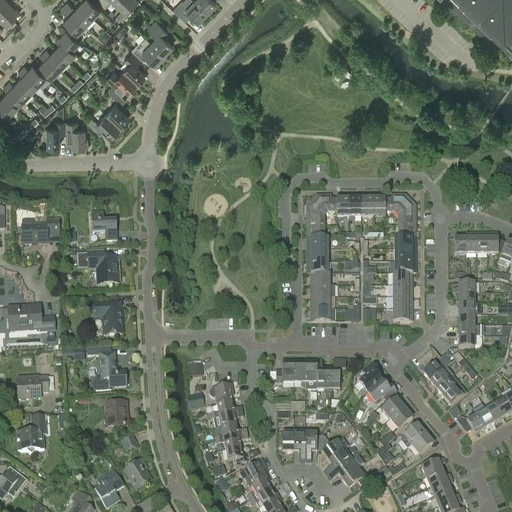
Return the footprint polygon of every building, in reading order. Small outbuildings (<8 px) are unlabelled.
[(5,0),(0,0),(0,14),(9,4),(5,0)] [(78,5),(92,18),(100,10),(89,0),(81,0),(83,1),(78,5)] [(136,0),(121,0),(116,6),(121,11),(115,18),(119,22),(138,2),(136,0)] [(206,13),(193,1),(192,0),(183,0),(183,1),(182,0),(173,9),(174,11),(183,20),(189,14),(197,22),(206,13)] [(194,0),(193,1),(206,13),(215,4),(211,0),(194,0)] [(511,0),(445,0),(495,47),(501,42),(511,52),(511,0)] [(64,6),(85,26),(92,18),(78,5),(74,9),(67,2),(64,6)] [(9,4),(0,14),(0,21),(0,22),(6,27),(19,13),(9,4)] [(85,26),(64,6),(60,9),(68,16),(63,21),(77,34),(85,26)] [(156,21),(151,26),(147,30),(155,38),(151,43),(164,55),(165,54),(167,54),(172,49),(171,47),(173,46),(166,39),(170,35),(156,21)] [(58,38),(75,54),(75,53),(72,50),(79,42),(62,26),(59,30),(63,33),(58,38)] [(115,35),(116,35),(120,39),(126,33),(127,31),(124,27),(123,27),(115,35)] [(154,64),(164,55),(151,43),(144,37),(131,50),(141,60),(146,56),(154,64)] [(55,49),(67,62),(75,54),(58,38),(55,41),(59,45),(55,49)] [(43,53),(60,69),(67,62),(55,49),(50,54),(47,50),(43,53)] [(123,70),(136,83),(145,75),(136,66),(140,61),(132,52),(124,61),(128,65),(123,70)] [(60,69),(43,53),(40,57),(44,60),(39,65),(52,77),(60,69)] [(21,69),(38,85),(46,77),(32,65),(28,69),(24,66),(21,69)] [(38,85),(21,69),(18,73),(21,76),(17,81),(30,93),(38,85)] [(136,83),(123,70),(117,76),(113,72),(105,80),(114,89),(119,83),(128,92),(136,83)] [(30,93),(17,81),(13,85),(9,82),(6,85),(23,101),(30,93)] [(78,87),(75,84),(70,88),(74,92),(78,87)] [(23,101),(6,85),(3,88),(6,92),(2,96),(15,109),(23,101)] [(106,114),(119,128),(129,118),(118,108),(126,101),(111,87),(107,91),(118,102),(106,114)] [(15,109),(2,96),(0,98),(0,109),(7,117),(15,109)] [(52,104),(47,108),(50,112),(55,108),(52,104)] [(45,117),(50,112),(47,108),(42,113),(45,117)] [(119,128),(106,114),(97,124),(90,117),(86,121),(88,124),(96,132),(100,128),(110,137),(119,128)] [(66,135),(66,124),(66,122),(54,122),(54,128),(47,128),(47,147),(59,147),(59,135),(66,135)] [(66,124),(66,135),(66,142),(72,142),(72,147),(87,147),(86,138),(84,138),(84,130),(78,130),(78,124),(66,124)] [(306,220),(322,220),(322,216),(326,211),(336,211),(336,212),(337,212),(337,200),(336,200),(336,196),(336,200),(331,200),(331,196),(317,196),(317,199),(313,203),(312,201),(306,207),(306,220)] [(337,212),(336,212),(336,218),(349,218),(349,223),(349,196),(336,196),(336,200),(337,200),(337,212)] [(349,196),(349,223),(351,223),(355,221),(355,218),(361,218),(361,196),(349,196)] [(361,196),(361,218),(373,218),(373,196),(361,196)] [(373,196),(373,218),(385,218),(385,211),(384,200),(385,200),(385,196),(373,196)] [(401,220),(416,220),(416,207),(410,201),(409,202),(405,198),(405,196),(391,196),(391,200),(385,200),(385,196),(385,200),(384,200),(385,211),(396,211),(401,216),(401,220)] [(105,242),(117,241),(116,221),(104,222),(103,213),(91,214),(92,234),(104,233),(105,242)] [(322,220),(306,220),(306,239),(324,239),(325,239),(325,226),(322,226),(322,220)] [(398,239),(416,239),(416,220),(401,220),(401,227),(398,227),(398,238),(398,239)] [(47,226),(34,226),(34,221),(22,221),(22,227),(21,227),(21,245),(47,244),(47,236),(59,235),(59,221),(46,221),(47,226)] [(465,239),(465,256),(476,255),(476,235),(465,235),(465,239)] [(476,235),(476,255),(487,255),(486,235),(476,235)] [(498,255),(501,256),(505,244),(498,241),(498,235),(486,235),(487,255),(498,255)] [(499,260),(510,264),(511,258),(511,243),(511,242),(511,238),(508,237),(505,244),(501,256),(499,260)] [(416,239),(398,239),(398,238),(395,238),(395,251),(416,251),(416,239)] [(325,239),(324,239),(306,239),(306,252),(328,251),(328,239),(325,239)] [(465,256),(465,239),(454,240),(454,256),(465,256)] [(328,251),(306,252),(306,263),(328,263),(328,251)] [(416,251),(395,251),(395,263),(416,263),(416,251)] [(88,254),(88,255),(77,255),(78,271),(89,270),(89,271),(100,271),(101,285),(120,284),(118,260),(104,261),(104,253),(88,254)] [(328,274),(328,263),(306,263),(306,276),(328,275),(330,275),(328,274)] [(416,263),(395,263),(395,274),(393,274),(393,275),(412,275),(417,275),(416,263)] [(310,276),(310,287),(330,287),(330,275),(328,275),(306,276),(310,276)] [(371,276),(368,276),(368,275),(363,275),(363,281),(363,287),(371,287),(371,284),(368,284),(368,281),(371,281),(371,276)] [(412,275),(393,275),(393,287),(412,287),(412,275)] [(459,284),(459,291),(452,290),(452,295),(459,296),(459,295),(474,295),(474,284),(459,284)] [(330,287),(310,287),(310,299),(335,299),(335,287),(330,287)] [(371,287),(363,287),(363,299),(365,299),(370,299),(370,293),(372,293),(372,287),(371,287)] [(412,287),(393,287),(393,299),(412,299),(412,287)] [(459,306),(481,306),(481,305),(474,305),(474,295),(459,295),(459,296),(459,306)] [(335,299),(310,299),(311,312),(335,312),(335,311),(330,311),(330,300),(335,300),(335,299)] [(412,299),(393,299),(393,311),(412,311),(412,299)] [(104,336),(123,335),(121,303),(93,305),(94,319),(103,318),(104,336)] [(459,316),(481,316),(481,306),(459,306),(459,316)] [(54,332),(54,319),(40,320),(40,309),(19,310),(19,308),(9,309),(10,329),(27,328),(27,332),(40,331),(40,333),(46,333),(47,341),(54,341),(54,332)] [(412,311),(393,311),(393,323),(412,323),(412,311)] [(335,324),(335,312),(311,312),(311,324),(335,324)] [(459,327),(474,327),(474,317),(481,317),(481,316),(459,316),(459,327)] [(459,338),(474,338),(474,327),(459,327),(459,338)] [(508,336),(510,328),(501,328),(501,336),(508,336)] [(479,338),(474,338),(459,338),(459,349),(479,349),(482,347),(482,340),(479,338)] [(100,356),(102,379),(97,379),(96,380),(94,381),(92,383),(92,385),(92,387),(93,390),(94,392),(96,393),(111,392),(111,388),(126,387),(125,374),(115,375),(114,354),(111,354),(111,348),(87,350),(87,357),(100,356)] [(428,354),(436,363),(439,360),(441,359),(433,350),(428,354)] [(72,351),(61,351),(62,363),(73,362),(72,351)] [(423,358),(431,367),(436,363),(428,354),(423,358)] [(426,371),(431,367),(423,358),(419,362),(426,371)] [(442,373),(439,370),(443,366),(443,365),(439,360),(436,363),(431,367),(426,371),(422,374),(430,383),(442,373),(447,369),(442,373)] [(316,385),(316,391),(324,391),(324,395),(328,395),(328,372),(322,372),(322,361),(317,361),(317,364),(317,365),(317,385),(316,385)] [(339,361),(334,361),(334,372),(328,372),(328,395),(332,395),(332,391),(339,391),(339,372),(339,361)] [(305,365),(305,388),(305,391),(316,391),(316,385),(317,385),(317,365),(317,364),(317,365),(305,365)] [(294,385),(294,365),(282,365),(282,372),(276,372),(276,386),(282,386),(282,385),(294,385)] [(294,365),(294,385),(301,385),(301,388),(305,388),(305,365),(294,365)] [(363,397),(381,383),(373,373),(377,370),(373,365),(362,374),(366,378),(359,384),(364,390),(359,394),(362,398),(363,397)] [(202,366),(187,367),(187,378),(202,377),(202,366)] [(500,371),(504,374),(503,375),(509,379),(511,375),(507,371),(506,371),(503,368),(500,371)] [(442,373),(430,383),(437,391),(449,381),(453,378),(454,377),(447,369),(442,373)] [(17,379),(17,383),(18,401),(40,399),(40,394),(48,393),(47,378),(39,378),(17,379)] [(449,381),(437,391),(443,399),(456,389),(460,386),(453,378),(449,381)] [(363,397),(362,398),(367,394),(375,404),(382,398),(386,403),(397,394),(392,389),(388,392),(381,383),(363,397)] [(213,400),(215,400),(216,407),(232,404),(231,398),(233,398),(231,386),(213,389),(211,390),(210,392),(209,394),(209,396),(210,398),(211,399),(213,400)] [(456,389),(443,399),(451,408),(467,394),(460,386),(456,389)] [(196,405),(194,398),(187,399),(190,413),(204,410),(202,403),(196,405)] [(494,405),(503,418),(511,413),(504,399),(494,405)] [(390,421),(404,410),(396,400),(382,411),(390,421)] [(108,428),(128,427),(127,403),(107,404),(108,428)] [(216,407),(218,414),(210,416),(211,420),(240,414),(239,409),(233,410),(232,404),(216,407)] [(485,410),(493,424),(503,418),(494,405),(485,410)] [(453,408),(447,413),(452,419),(458,413),(453,408)] [(404,410),(390,421),(398,431),(412,420),(404,410)] [(476,416),(484,430),(493,424),(485,410),(476,416)] [(240,414),(211,420),(211,421),(213,420),(215,430),(236,426),(235,420),(241,419),(240,414)] [(370,430),(378,418),(373,414),(365,426),(370,430)] [(41,437),(46,437),(45,416),(30,417),(31,432),(16,433),(17,453),(27,453),(31,457),(34,452),(42,452),(41,437)] [(466,434),(472,431),(475,436),(484,430),(476,416),(467,422),(466,420),(461,419),(456,422),(466,434)] [(236,426),(215,430),(215,431),(213,431),(215,439),(214,439),(214,442),(247,436),(246,431),(237,432),(236,426)] [(407,450),(425,436),(417,426),(403,438),(401,442),(407,450)] [(293,454),(293,431),(289,431),(289,434),(282,434),(281,454),(293,454)] [(293,431),(293,454),(299,455),(299,465),(305,465),(305,431),(293,431)] [(305,431),(305,465),(311,465),(311,454),(317,454),(317,443),(323,443),(320,438),(316,438),(317,434),(305,434),(306,431),(305,431)] [(387,446),(395,439),(391,434),(379,444),(383,449),(376,455),(381,461),(384,459),(383,457),(391,450),(387,446)] [(247,436),(214,442),(214,443),(215,447),(224,445),(225,452),(241,449),(239,443),(248,441),(247,436)] [(425,436),(407,450),(411,447),(419,456),(432,445),(425,436)] [(125,453),(137,448),(132,437),(121,442),(125,453)] [(328,463),(344,452),(349,448),(342,440),(338,443),(337,442),(330,447),(327,443),(323,443),(317,443),(317,454),(322,454),(328,463)] [(240,469),(239,466),(247,464),(245,454),(242,455),(241,449),(225,452),(227,463),(233,461),(234,467),(235,467),(236,472),(240,469)] [(323,474),(326,478),(353,458),(357,455),(356,452),(348,457),(344,452),(328,463),(331,467),(323,474)] [(330,483),(339,477),(342,481),(360,468),(364,465),(358,457),(359,456),(357,455),(353,458),(326,478),(330,483)] [(421,469),(422,469),(426,479),(443,473),(440,466),(445,465),(443,460),(421,469)] [(136,492),(151,483),(138,462),(123,471),(136,492)] [(249,489),(251,488),(255,485),(256,486),(267,479),(258,464),(239,475),(243,482),(245,481),(249,489)] [(360,468),(342,481),(349,491),(355,487),(358,491),(369,483),(366,478),(364,479),(357,470),(364,465),(360,468)] [(405,470),(402,465),(393,471),(392,469),(388,471),(392,478),(405,470)] [(379,481),(389,474),(385,468),(375,475),(379,481)] [(13,498),(26,482),(10,470),(1,481),(0,479),(0,499),(1,501),(7,494),(13,498)] [(218,470),(212,473),(215,481),(221,478),(218,470)] [(114,493),(123,488),(114,472),(97,482),(100,487),(95,491),(106,510),(119,502),(114,493)] [(430,490),(452,481),(449,476),(445,478),(443,473),(426,479),(430,490)] [(247,504),(270,491),(267,485),(270,484),(267,479),(256,486),(255,485),(251,488),(254,493),(247,497),(249,501),(246,502),(247,504)] [(434,500),(451,493),(448,486),(453,485),(452,481),(430,490),(434,500)] [(225,491),(221,483),(216,486),(221,494),(225,491)] [(94,511),(87,507),(92,501),(78,491),(72,500),(78,504),(72,511),(94,511)] [(270,491),(247,504),(246,505),(249,509),(260,503),(263,508),(279,499),(276,494),(273,496),(270,491)] [(438,510),(460,502),(458,496),(453,498),(451,493),(434,500),(438,510)] [(279,499),(263,508),(264,511),(278,511),(281,511),(278,505),(281,503),(279,499)] [(232,511),(238,509),(234,502),(227,506),(230,511),(232,511)] [(463,511),(464,511),(463,508),(458,510),(457,506),(461,505),(460,502),(438,510),(439,511),(463,511)]
